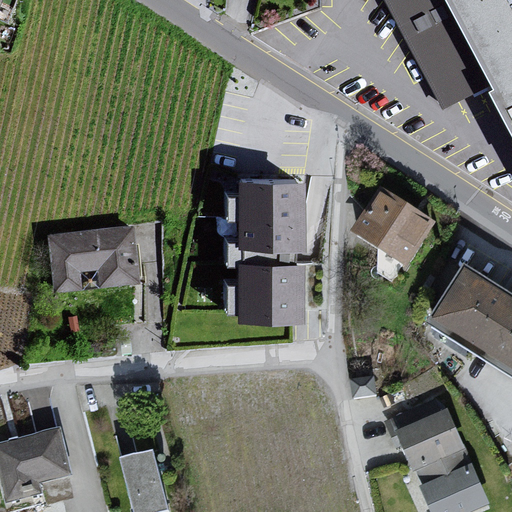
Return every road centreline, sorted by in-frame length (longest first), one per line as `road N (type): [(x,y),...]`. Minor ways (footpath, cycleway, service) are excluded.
road 1 (residential): [(0,385),(60,373),(318,355),(335,325),(351,121)]
road 2 (residential): [(351,121),(159,0)]
road 3 (residential): [(511,227),(351,121)]
